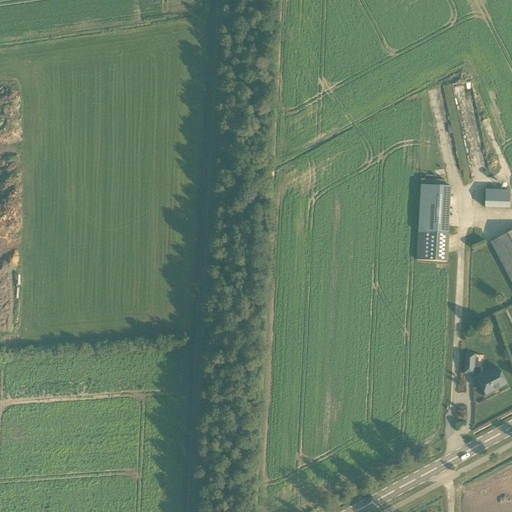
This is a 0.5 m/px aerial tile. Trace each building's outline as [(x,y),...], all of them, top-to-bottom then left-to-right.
[(452,187),(420,185),(416,260),(448,262),(452,187)] [(486,190),(486,208),(511,209),(511,190),(486,190)] [(511,232),(491,243),(511,282),(511,232)] [(474,374),(474,355),(465,355),(464,374),(474,374)] [(491,371),(477,378),(479,381),(486,396),(506,385),(502,376),(497,368),(491,371)]
